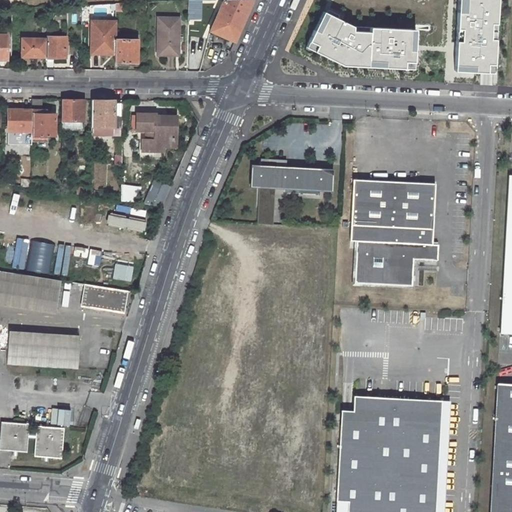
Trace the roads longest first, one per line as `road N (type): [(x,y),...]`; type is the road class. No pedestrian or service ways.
road 1 (unclassified): [(97,494),(184,221),(240,90)]
road 2 (unclassified): [(240,90),(511,110)]
road 3 (residential): [(0,82),(240,90)]
road 4 (unknown): [(175,251),(0,219)]
road 5 (unknown): [(121,420),(84,402),(0,398)]
